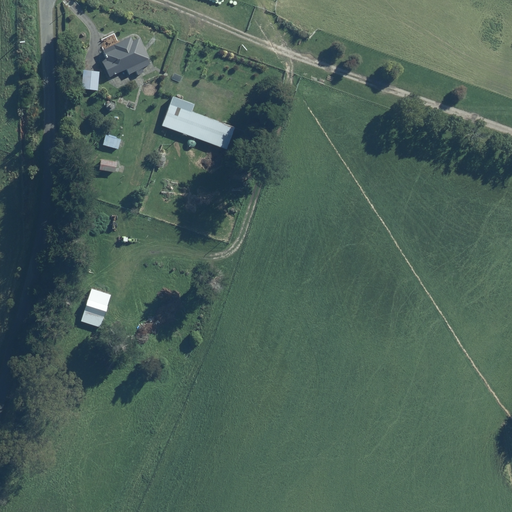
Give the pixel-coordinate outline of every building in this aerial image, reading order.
[(114,49),(98,55),(107,77),(124,70),(127,76),(135,73),(136,76),(144,73),(142,69),(149,66),(138,39),(131,41),(130,37),(112,45),(114,49)] [(99,71),(80,69),(78,89),(97,90),(99,71)] [(192,104),(169,96),(159,125),(224,150),(232,127),(189,111),(192,104)] [(104,134),(101,143),(118,149),(121,140),(104,134)] [(116,161),(100,160),(99,171),(115,172),(116,161)] [(111,295),(92,288),(83,313),(102,320),(111,295)]
